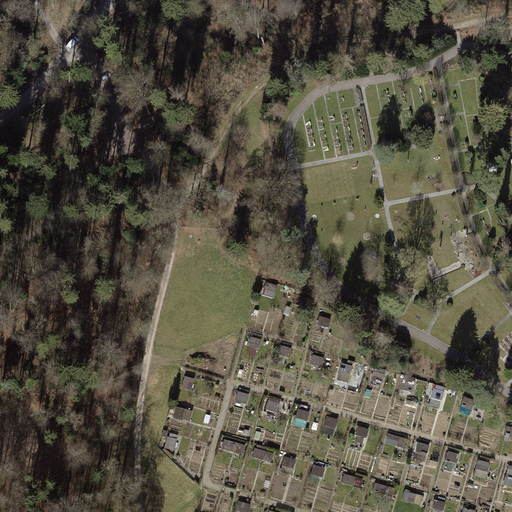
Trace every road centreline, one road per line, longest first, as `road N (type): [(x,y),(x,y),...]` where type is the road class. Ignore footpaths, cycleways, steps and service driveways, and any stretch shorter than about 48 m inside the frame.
road 1 (track): [(511,11),(349,46),(255,90),(233,117),(179,226),(157,309),(135,436),(140,511)]
road 2 (track): [(511,25),(422,72),(319,98),(296,122),(290,147),(311,242),(335,286),(511,396)]
road 3 (track): [(0,262),(31,247),(74,202),(116,136),(93,67),(75,45),(54,36),(34,0)]
road 4 (unclassified): [(112,0),(0,123)]
